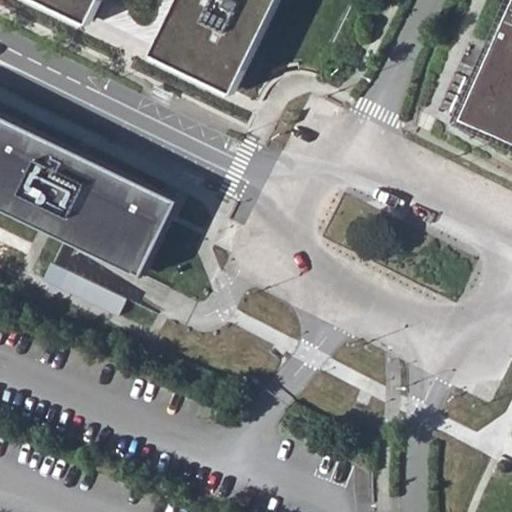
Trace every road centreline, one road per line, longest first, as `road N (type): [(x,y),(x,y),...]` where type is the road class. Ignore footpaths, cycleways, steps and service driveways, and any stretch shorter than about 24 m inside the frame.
road 1 (tertiary): [(0,41),(293,186)]
road 2 (tertiary): [(293,186),(272,230),(285,262),(451,338)]
road 3 (residential): [(451,338),(423,415),(425,511)]
road 4 (tertiary): [(511,228),(359,152)]
road 5 (residential): [(359,152),(429,0)]
